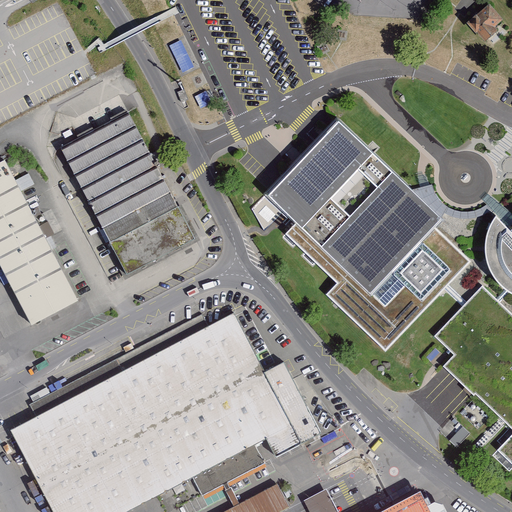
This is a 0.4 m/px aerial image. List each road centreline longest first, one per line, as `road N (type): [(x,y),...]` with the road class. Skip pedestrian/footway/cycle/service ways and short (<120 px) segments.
road 1 (unclassified): [(500,511),(381,420),(236,266)]
road 2 (unclassified): [(236,266),(234,240),(191,148),(106,0)]
road 3 (unclassified): [(0,391),(236,266)]
road 4 (unknown): [(223,511),(303,475),(318,477),(334,501)]
